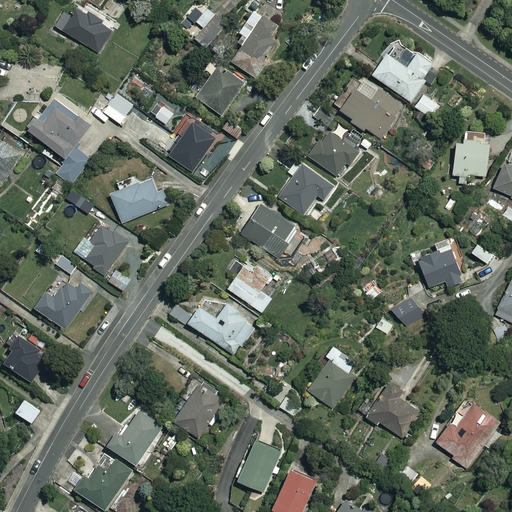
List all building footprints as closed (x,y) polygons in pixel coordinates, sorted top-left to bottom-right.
[(117,24),(87,5),(84,11),(77,7),(72,16),(64,12),(55,26),(99,53),(117,24)] [(227,22),(207,8),(197,22),(204,27),(196,39),(208,48),(227,22)] [(255,10),(241,31),(245,33),(239,42),(243,45),(233,61),(255,76),(277,42),(270,37),(278,25),(255,10)] [(408,67),(388,53),(373,74),(411,101),(426,81),(431,85),(442,70),(418,53),(408,67)] [(220,64),(219,66),(212,62),(207,69),(213,74),(197,96),(222,114),(245,82),(220,64)] [(402,104),(365,77),(341,109),(353,118),(352,120),(364,130),(366,127),(381,138),(396,118),(393,116),(402,104)] [(439,102),(425,93),(416,107),(430,116),(439,102)] [(27,127),(66,157),(62,163),(64,164),(60,169),(75,181),(91,159),(75,146),(92,124),(57,96),(40,117),(37,114),(27,127)] [(128,106),(115,97),(104,112),(117,121),(128,106)] [(174,114),(164,106),(156,117),(166,124),(174,114)] [(198,117),(194,122),(193,121),(169,155),(193,171),(217,137),(201,126),(204,121),(198,117)] [(244,129),(229,120),(223,128),(238,138),(244,129)] [(337,176),(346,163),(349,165),(359,151),(341,139),(348,129),(339,123),(332,132),(328,129),(308,155),(337,176)] [(483,132),(466,130),(464,142),(457,141),(453,174),(460,175),(459,183),(466,184),(468,174),(486,176),(490,143),(482,142),(483,132)] [(0,185),(23,151),(0,135),(0,185)] [(288,172),(293,176),(279,195),(303,214),(317,195),(323,199),(335,184),(299,157),(288,172)] [(511,196),(511,164),(505,162),(493,188),(511,196)] [(159,189),(154,177),(111,193),(123,222),(170,204),(163,187),(159,189)] [(299,228),(262,203),(242,232),(279,258),(299,228)] [(511,208),(508,207),(503,216),(511,221),(511,208)] [(130,240),(104,222),(91,240),(85,236),(75,250),(106,273),(130,240)] [(478,241),(471,252),(488,264),(495,253),(478,241)] [(465,280),(451,244),(422,255),(423,258),(419,260),(429,286),(446,280),(448,287),(465,280)] [(78,266),(63,254),(57,263),(72,274),(78,266)] [(274,275),(250,257),(228,288),(262,312),(272,298),(262,291),(274,275)] [(131,279),(117,269),(109,280),(123,290),(131,279)] [(96,286),(84,278),(77,287),(68,280),(56,296),(48,290),(35,307),(66,328),(96,286)] [(411,296),(425,288),(420,279),(406,286),(411,296)] [(511,282),(510,287),(495,314),(511,323),(511,282)] [(256,324),(227,304),(217,318),(201,306),(189,322),(234,354),(256,324)] [(25,330),(23,333),(18,330),(9,346),(14,349),(6,362),(33,378),(55,342),(35,330),(32,334),(25,330)] [(358,363),(334,345),(326,355),(331,358),(325,366),(308,389),(331,406),(340,394),(337,392),(358,363)] [(382,426),(384,424),(405,439),(424,412),(403,397),(407,391),(391,380),(366,415),(382,426)] [(200,437),(210,424),(213,427),(220,417),(217,414),(225,402),(215,395),(200,384),(186,404),(175,419),(200,437)] [(41,410),(25,398),(17,411),(32,422),(41,410)] [(452,457),(467,468),(484,445),(490,449),(502,433),(496,428),(500,422),(474,403),(465,416),(458,411),(436,441),(454,454),(452,457)] [(163,426),(140,410),(123,435),(118,432),(109,444),(136,463),(163,426)] [(263,491),(272,472),(277,474),(281,466),(276,463),(281,451),(256,439),(247,460),(243,458),(234,477),(263,491)] [(83,477),(76,473),(70,481),(76,486),(75,488),(105,509),(133,469),(116,457),(114,459),(105,453),(88,476),(85,474),(83,477)] [(409,487),(419,474),(405,462),(394,473),(409,487)] [(301,511),(317,480),(292,468),(273,508),(281,511),(301,511)] [(335,511),(331,511),(329,510),(327,511),(380,511),(374,506),(371,510),(364,505),(362,509),(347,497),(335,511)]
